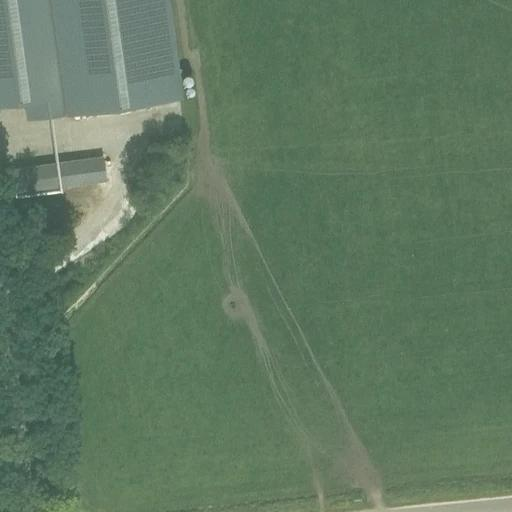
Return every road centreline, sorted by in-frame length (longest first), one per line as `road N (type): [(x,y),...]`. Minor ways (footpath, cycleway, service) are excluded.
road 1 (unknown): [(31,511),(2,282)]
road 2 (unknown): [(126,156),(2,282)]
road 3 (unknown): [(169,0),(176,65),(169,106),(126,156)]
